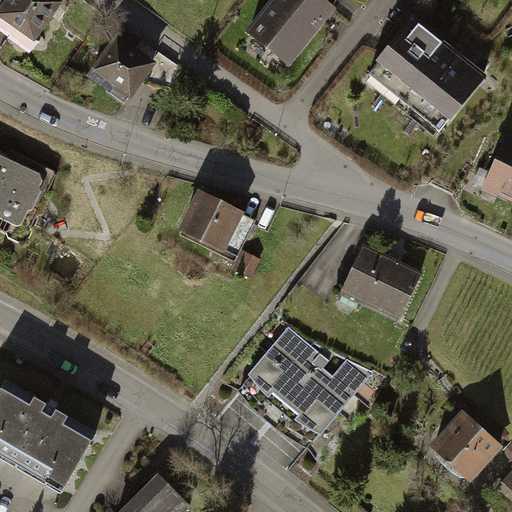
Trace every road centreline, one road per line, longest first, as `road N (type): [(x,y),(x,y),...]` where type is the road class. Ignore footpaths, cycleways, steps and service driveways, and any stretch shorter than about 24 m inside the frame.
road 1 (residential): [(330,193),(91,127),(0,84)]
road 2 (residential): [(102,0),(288,124)]
road 3 (residential): [(511,262),(330,193)]
road 4 (residential): [(301,511),(151,406)]
road 5 (residential): [(151,406),(0,321)]
road 6 (residential): [(288,124),(388,0)]
road 7 (residential): [(151,406),(83,511)]
